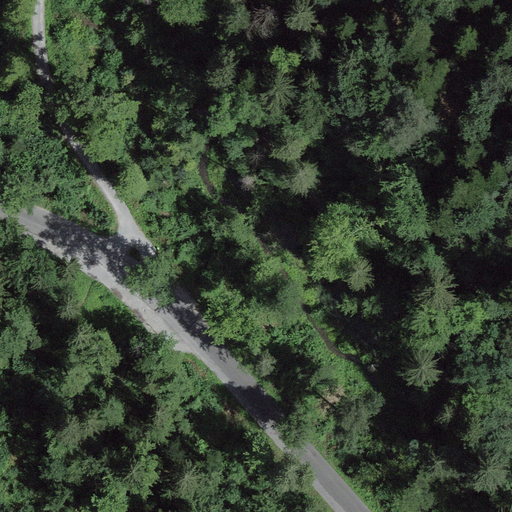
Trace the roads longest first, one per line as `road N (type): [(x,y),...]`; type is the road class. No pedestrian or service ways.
road 1 (unclassified): [(0,226),(73,263),(187,339),(346,511)]
road 2 (track): [(41,0),(40,51),(73,131),(187,339)]
